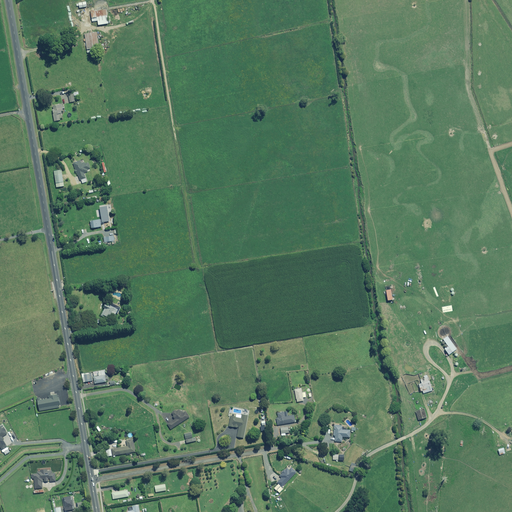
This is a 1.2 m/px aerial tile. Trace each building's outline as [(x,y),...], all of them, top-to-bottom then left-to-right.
[(111,17),(108,17),(108,9),(92,11),(92,18),(98,17),(99,25),(109,24),(109,23),(111,23),(111,17)] [(85,33),(86,38),(84,39),(85,42),(87,42),(88,50),(100,48),(98,32),(85,33)] [(79,92),(69,93),(71,102),(76,101),(75,96),(79,95),(79,92)] [(60,104),(54,105),(54,109),(55,121),(61,120),(61,118),(64,118),(63,111),(64,111),(64,108),(66,108),(65,105),(64,105),(64,104),(60,105),(60,104)] [(74,163),(78,176),(82,186),(86,185),(89,184),(85,172),(89,171),(88,169),(91,168),(89,162),(86,163),(85,162),(82,163),(81,160),(74,163)] [(64,182),(63,170),(55,171),(57,183),(64,182)] [(102,226),(101,219),(91,221),(92,228),(102,226)] [(104,238),(106,244),(109,244),(109,242),(112,241),(113,245),(116,244),(115,236),(104,238)] [(117,311),(114,310),(115,307),(106,304),(102,315),(112,318),(113,315),(116,316),(117,311)] [(458,349),(448,336),(444,339),(449,347),(446,349),(450,355),(458,349)] [(107,382),(105,370),(99,371),(94,372),(96,384),(107,382)] [(92,373),(85,374),(85,377),(83,377),(84,381),(84,382),(94,381),(92,373)] [(430,380),(428,375),(425,376),(425,378),(421,380),(423,384),(420,385),(422,391),(424,391),(424,393),(434,391),(431,380),(430,380)] [(303,392),(302,389),(296,390),(298,402),(304,401),(304,398),(307,397),(306,392),(303,392)] [(35,406),(57,403),(55,392),(46,393),(47,396),(34,398),(35,406)] [(190,417),(186,412),(184,413),(183,411),(182,412),(180,409),(178,411),(177,411),(176,411),(175,411),(174,412),(173,413),(173,414),(174,415),(173,416),(175,420),(168,425),(172,429),(190,417)] [(428,418),(425,409),(417,411),(419,420),(428,418)] [(286,417),(285,412),(278,413),(279,418),(277,418),(278,425),(296,422),(295,415),(286,417)] [(249,416),(243,414),(242,418),(232,416),(230,426),(240,428),(238,437),(244,438),(249,416)] [(3,428),(1,425),(0,425),(0,449),(1,451),(8,447),(4,440),(5,440),(3,437),(9,434),(5,427),(3,428)] [(344,426),(335,425),(335,436),(336,436),(336,441),(343,442),(343,437),(351,437),(351,430),(343,429),(344,426)] [(290,433),(289,427),(282,428),(282,434),(283,434),(284,436),(288,436),(287,433),(290,433)] [(138,442),(137,438),(127,440),(128,446),(107,450),(108,457),(114,456),(114,457),(116,457),(116,455),(136,452),(135,443),(138,442)] [(288,468),(286,470),(285,469),(282,473),(283,473),(280,476),(282,478),(278,483),(282,486),(278,490),(281,493),(284,489),(283,488),(285,486),(297,472),(292,467),(290,470),(288,468)] [(44,482),(44,479),(45,479),(45,482),(50,482),(49,479),(51,479),(51,482),(57,481),(56,473),(53,473),(53,471),(48,471),(48,469),(42,470),(42,472),(38,472),(38,473),(31,474),(32,479),(35,478),(36,489),(44,488),(43,482),(44,482)] [(130,497),(129,490),(113,493),(114,499),(130,497)] [(74,509),(72,496),(65,497),(66,507),(65,507),(66,510),(74,509)]
